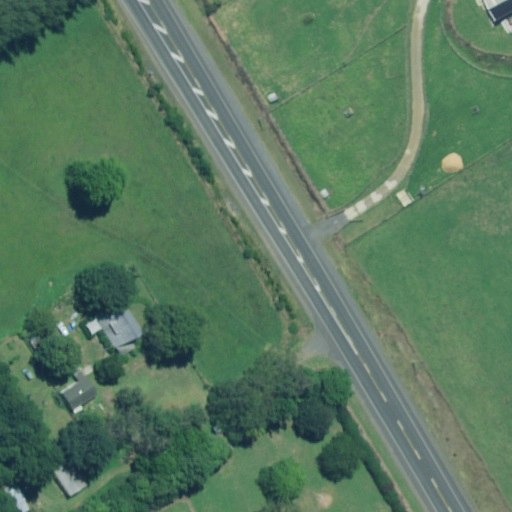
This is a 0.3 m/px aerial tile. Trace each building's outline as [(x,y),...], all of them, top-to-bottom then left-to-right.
[(97,317),(117,349),(124,358),(138,349),(132,339),(141,333),(120,302),(97,317)] [(41,335),(32,342),(38,351),(48,344),(41,335)] [(100,395),(88,377),(63,394),(74,411),(100,395)] [(87,485),(70,458),(54,469),(71,495),(87,485)] [(28,511),(31,510),(13,481),(0,488),(0,502),(6,511),(28,511)]
